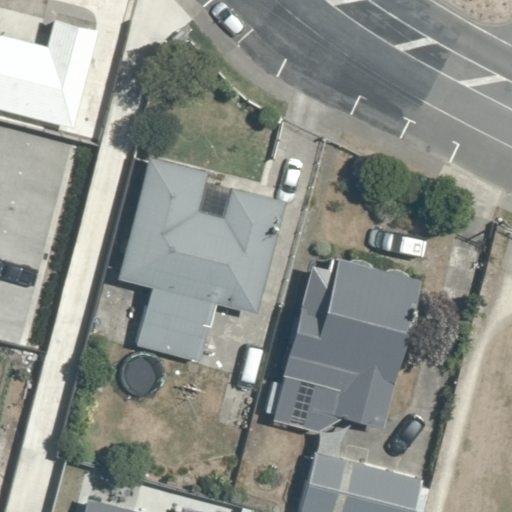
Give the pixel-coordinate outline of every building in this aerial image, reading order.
[(131,0),(80,0),(81,1),(119,22),(131,0)] [(89,150),(22,135),(2,224),(45,234),(34,279),(59,284),(89,150)] [(196,167),(139,153),(111,273),(145,282),(131,340),(194,355),(208,297),(246,306),(272,195),(221,183),(214,213),(187,207),(196,167)] [(406,272),(312,251),(275,418),(312,426),(316,411),(372,423),(406,272)] [(405,511),(414,474),(337,458),(331,487),(290,478),(283,510),(294,511),(405,511)]
